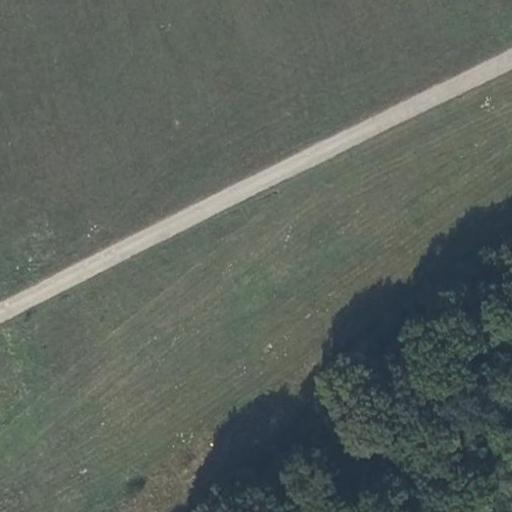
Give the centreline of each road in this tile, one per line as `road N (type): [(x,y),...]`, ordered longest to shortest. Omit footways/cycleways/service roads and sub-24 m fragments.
road 1 (track): [(0,311),(511,56)]
road 2 (residential): [(366,511),(511,391)]
